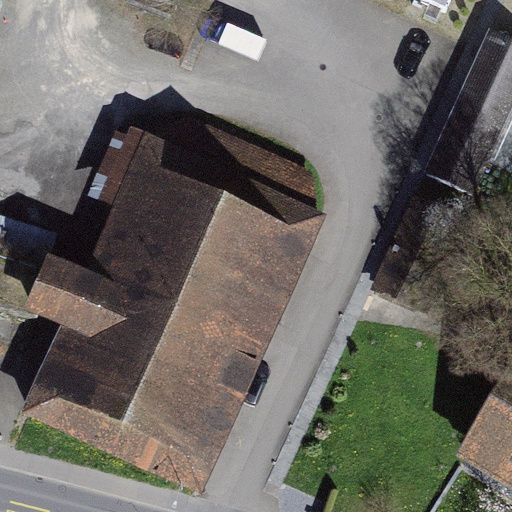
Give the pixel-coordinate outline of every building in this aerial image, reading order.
[(458,0),(418,0),(452,15),(458,0)] [(511,44),(492,36),(427,176),(474,198),(511,115),(511,44)] [(316,232),(153,159),(103,269),(66,252),(37,317),(70,332),(33,414),(201,489),(316,232)] [(415,201),(371,294),(430,322),(474,228),(415,201)] [(511,392),(464,462),(511,495),(511,392)]
